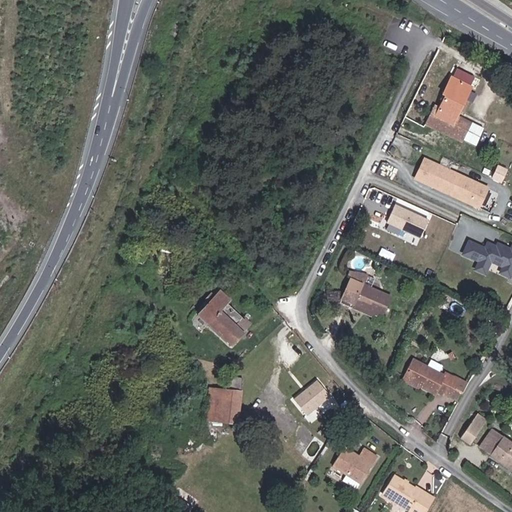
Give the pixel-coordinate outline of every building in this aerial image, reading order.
[(454,68),(448,76),(424,125),(463,144),(473,125),(455,116),(475,78),(454,68)] [(485,187),(422,158),(411,178),(477,208),(485,187)] [(496,165),(493,178),(503,180),(506,167),(496,165)] [(393,204),(386,225),(422,237),(429,216),(393,204)] [(482,245),(466,239),(461,255),(473,261),(471,268),(485,274),(490,263),(497,268),(497,272),(508,277),(511,269),(511,245),(507,243),(507,247),(494,240),(492,244),(484,240),(482,245)] [(389,296),(348,279),(335,302),(379,320),(389,296)] [(231,300),(219,288),(197,305),(193,315),(230,347),(243,332),(219,309),(231,300)] [(455,400),(463,380),(442,370),(440,376),(435,374),(439,364),(426,359),(423,368),(409,357),(401,380),(417,387),(416,390),(432,397),(433,392),(455,400)] [(293,396),(306,414),(333,394),(320,377),(293,396)] [(245,391),(213,387),(209,421),(242,426),(245,391)] [(486,420),(474,414),(457,438),(467,446),(481,425),(486,420)] [(511,445),(488,430),(476,447),(511,472),(511,445)] [(342,447),(330,466),(359,483),(376,457),(362,448),(356,456),(342,447)] [(393,473),(382,489),(408,504),(406,507),(413,511),(423,511),(433,497),(393,473)]
